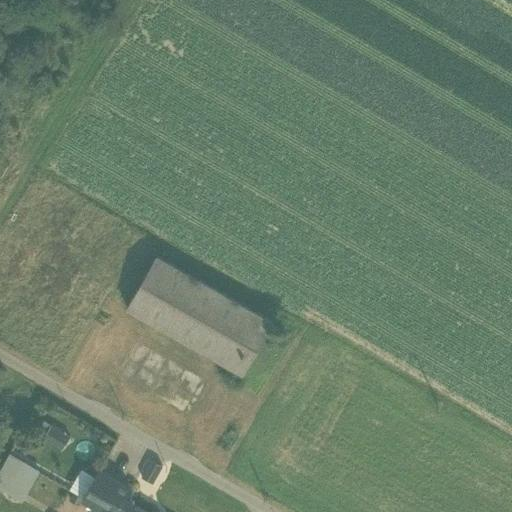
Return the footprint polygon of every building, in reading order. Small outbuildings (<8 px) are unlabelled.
[(273,309),(157,243),(128,295),(243,361),(273,309)] [(65,419),(53,412),(45,424),(57,432),(65,419)] [(70,423),(65,419),(57,432),(62,435),(70,423)] [(41,457),(24,447),(7,477),(24,487),(41,457)] [(132,475),(101,457),(85,485),(103,495),(93,511),(110,511),(126,485),(127,485),(132,475)] [(127,485),(126,485),(110,511),(154,511),(159,505),(159,504),(127,485)] [(56,503),(51,511),(65,511),(68,508),(56,503)]
